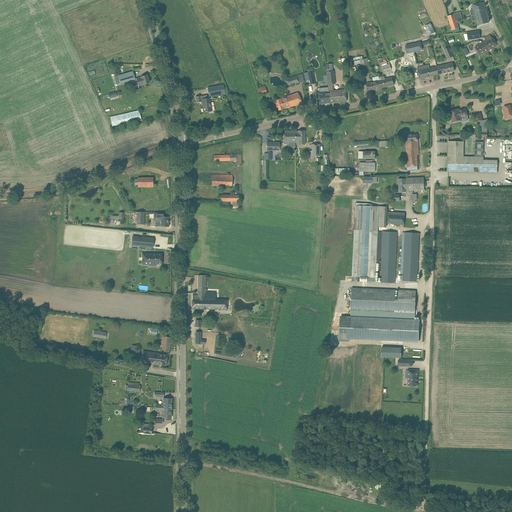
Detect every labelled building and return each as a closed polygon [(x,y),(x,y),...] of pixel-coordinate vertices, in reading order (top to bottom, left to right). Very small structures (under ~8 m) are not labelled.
[(470,11),(471,16),(486,12),(485,9),(486,9),(484,2),(479,4),(472,5),(473,9),(470,10),(470,11)] [(454,14),(447,16),(449,22),(462,18),(460,12),(454,14)] [(478,26),(484,24),(489,22),(486,12),(471,16),(475,15),(478,26)] [(459,28),(457,23),(460,22),(459,20),(462,19),(462,18),(449,22),(452,30),(459,28)] [(429,35),(435,32),(431,23),(425,26),(429,35)] [(468,40),(480,38),(479,31),(467,33),(468,40)] [(490,35),(486,38),(484,38),(486,41),(475,47),(480,56),(497,45),(492,37),(491,38),(490,35)] [(423,50),(421,42),(405,46),(405,47),(406,52),(407,54),(423,50)] [(453,57),(449,48),(444,49),(448,58),(453,57)] [(360,60),(361,64),(363,74),(370,72),(368,58),(363,59),(360,60)] [(383,72),(391,69),(390,64),(387,64),(386,61),(380,63),(383,72)] [(421,66),(417,67),(418,74),(420,79),(454,71),(452,63),(437,66),(436,66),(422,70),(421,66)] [(132,71),(118,76),(119,80),(120,83),(135,79),(132,71)] [(335,84),(334,71),(326,72),(327,85),(335,84)] [(140,85),(144,84),(149,83),(147,75),(141,77),(137,78),(140,85)] [(297,76),(287,78),(289,86),(299,83),(297,76)] [(394,85),(393,80),(392,77),(385,79),(384,76),(379,78),(379,80),(381,88),(394,85)] [(381,88),(379,80),(367,83),(369,91),(381,88)] [(223,84),(207,87),(209,96),(224,93),(223,84)] [(328,91),(319,92),(320,104),(330,103),(346,101),(346,96),(345,90),(333,91),(332,84),(328,85),(329,91),(328,91)] [(274,100),(278,111),(302,103),(298,93),(274,100)] [(212,110),(211,105),(209,98),(207,98),(206,95),(200,96),(195,97),(196,103),(198,102),(197,102),(202,101),(203,107),(203,108),(204,112),(206,111),(206,112),(207,112),(207,111),(212,110)] [(468,116),(467,113),(466,108),(461,110),(459,111),(458,109),(449,112),(450,118),(449,118),(448,119),(448,120),(448,121),(448,122),(449,122),(451,122),(452,122),(461,120),(460,118),(468,116)] [(116,116),(110,117),(112,127),(119,125),(141,120),(139,111),(116,116)] [(480,113),(474,114),(476,122),(480,121),(480,125),(482,127),(482,137),(487,137),(488,119),(482,120),(480,113)] [(295,131),(295,143),(298,143),(298,145),(305,145),(305,135),(305,130),(298,131),(295,131)] [(284,131),(284,136),(284,143),(295,143),(295,131),(284,131)] [(418,134),(404,135),(404,144),(406,143),(407,167),(418,167),(417,156),(418,155),(418,141),(418,134)] [(448,171),(483,172),(497,172),(498,160),(483,160),(484,142),(475,142),(475,157),(464,157),(464,142),(449,141),(448,171)] [(279,142),(267,142),(267,151),(280,150),(279,142)] [(214,161),(236,160),(236,165),(241,165),(241,154),(214,155),(214,161)] [(375,162),(359,163),(359,175),(363,175),(363,172),(375,172),(375,162)] [(232,175),(217,175),(212,174),(212,185),(217,186),(232,186),(232,175)] [(138,187),(153,187),(153,178),(137,178),(137,179),(134,179),(134,186),(138,186),(138,187)] [(406,191),(419,190),(424,190),(424,178),(398,179),(399,192),(406,192),(406,191)] [(220,195),(220,201),(231,201),(231,207),(232,207),(232,209),(238,209),(239,202),(239,195),(220,195)] [(353,265),(352,277),(376,278),(376,272),(379,272),(379,278),(381,278),(380,282),(395,283),(397,232),(383,232),(383,233),(378,233),(378,227),(386,228),(386,223),(387,223),(387,212),(387,207),(371,206),(368,206),(368,204),(355,203),(355,206),(354,230),(354,237),(353,265)] [(387,212),(387,223),(404,224),(405,213),(387,212)] [(163,213),(154,213),(154,219),(154,227),(161,227),(169,226),(169,220),(169,217),(163,217),(163,213)] [(419,233),(405,232),(405,235),(402,235),(400,276),(397,276),(397,281),(402,281),(417,282),(419,233)] [(133,236),(132,246),(137,246),(138,246),(140,246),(147,247),(153,248),(154,238),(142,237),(138,237),(138,236),(133,236)] [(153,253),(142,253),(142,258),(142,260),(142,261),(142,265),(148,265),(148,266),(156,266),(156,264),(159,264),(162,264),(162,254),(153,254),(153,253)] [(192,295),(192,309),(226,309),(227,300),(216,299),(216,292),(205,292),(206,275),(198,275),(197,295),(192,295)] [(344,327),(339,327),(339,340),(350,341),(350,339),(418,342),(419,320),(415,320),(416,291),(399,290),(398,301),(395,300),(396,290),(352,288),(350,317),(345,317),(344,327)] [(227,328),(227,339),(237,339),(237,327),(227,328)] [(107,332),(94,330),(93,337),(106,338),(107,332)] [(195,332),(195,343),(204,343),(204,340),(199,340),(199,332),(195,332)] [(170,350),(171,337),(163,336),(162,350),(170,350)] [(381,357),(401,358),(401,347),(381,347),(381,357)] [(239,349),(238,353),(237,358),(242,359),(257,362),(263,362),(266,363),(268,353),(258,353),(258,352),(239,349)] [(167,355),(162,354),(147,352),(142,351),(141,361),(146,362),(153,363),(153,364),(161,365),(166,366),(167,355)] [(408,371),(406,371),(406,375),(408,375),(408,386),(417,386),(417,370),(408,370),(408,371)] [(127,391),(140,392),(140,385),(139,385),(139,383),(128,382),(127,391)] [(156,404),(156,407),(163,407),(163,406),(165,406),(165,409),(171,409),(171,399),(168,399),(163,399),(163,404),(156,404)] [(162,418),(166,418),(171,418),(171,409),(165,409),(165,406),(163,406),(163,407),(156,407),(156,411),(163,411),(162,418)]
